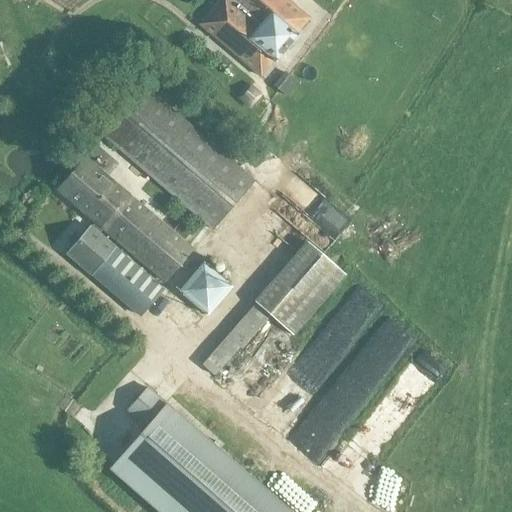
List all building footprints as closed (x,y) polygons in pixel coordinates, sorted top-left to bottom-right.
[(297,35),(310,20),(286,0),(221,0),(200,26),(261,78),(274,63),(276,65),(299,37),(297,35)] [(297,83),(289,77),(286,74),(274,89),(278,92),(285,98),(297,83)] [(104,137),(212,228),(213,229),(254,180),(144,88),(104,137)] [(166,282),(193,250),(85,160),(58,191),(99,226),(106,232),(166,282)] [(335,240),(352,221),(315,186),(298,204),(335,240)] [(53,242),(64,252),(90,225),(78,215),(53,242)] [(106,232),(99,226),(94,232),(93,231),(71,258),(143,318),(165,292),(101,238),(106,232)] [(309,241),(257,302),(294,334),(346,273),(309,241)] [(202,260),(180,291),(212,313),(233,283),(202,260)] [(319,385),(383,302),(360,283),(295,366),(319,385)] [(240,348),(242,350),(272,316),(256,303),(237,326),(228,337),(203,366),(215,376),(240,348)] [(276,330),(251,366),(274,383),(299,346),(276,330)] [(322,463),(380,377),(370,370),(363,380),(348,370),(338,384),(344,388),(338,396),(327,389),(291,442),(322,463)] [(146,428),(112,466),(164,511),(288,511),(147,388),(127,410),(146,428)]
